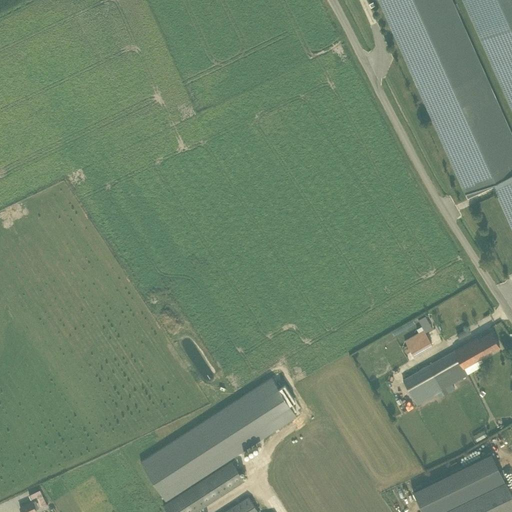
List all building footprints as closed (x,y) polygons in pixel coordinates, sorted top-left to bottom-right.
[(378,0),(467,197),(493,186),(511,176),(511,133),(452,0),(378,0)] [(511,0),(462,0),(511,110),(511,0)] [(511,176),(493,186),(511,228),(511,176)] [(425,315),(418,319),(420,323),(427,319),(425,315)] [(414,351),(433,342),(426,329),(407,338),(414,351)] [(491,331),(482,336),(481,335),(403,379),(417,404),(442,390),(441,388),(467,373),(463,366),(500,346),(491,331)] [(296,400),(285,384),(279,388),(272,377),(141,461),(166,500),(297,415),(289,404),(296,400)] [(413,491),(423,511),(437,511),(504,479),(491,452),(413,491)] [(167,511),(195,511),(244,481),(232,462),(164,506),(167,511)] [(444,511),(507,511),(511,510),(511,494),(506,482),(444,511)] [(258,511),(248,497),(225,511),(258,511)] [(22,511),(31,511),(37,509),(33,501),(20,507),(22,511)]
